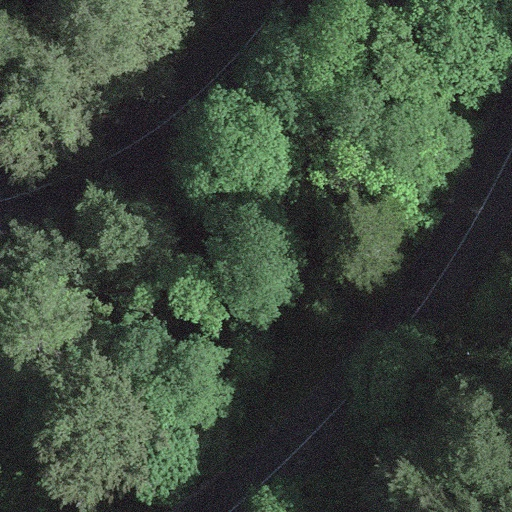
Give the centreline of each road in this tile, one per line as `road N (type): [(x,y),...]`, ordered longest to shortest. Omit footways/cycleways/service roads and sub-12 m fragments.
road 1 (secondary): [(511,136),(465,230),(395,332),(222,511)]
road 2 (secondary): [(0,202),(73,177),(129,143),(218,65),(273,0)]
